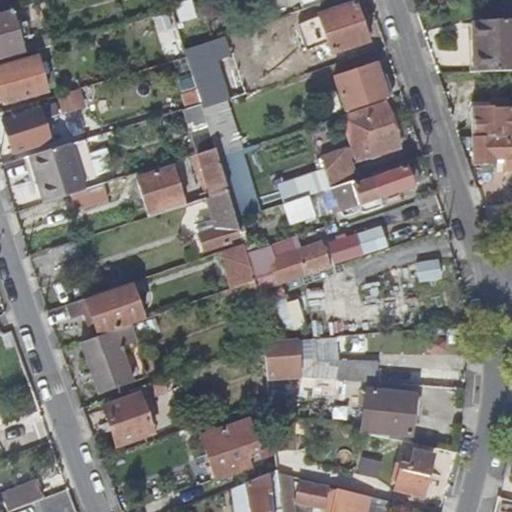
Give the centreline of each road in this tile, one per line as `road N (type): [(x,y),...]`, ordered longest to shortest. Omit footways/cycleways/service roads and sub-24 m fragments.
road 1 (residential): [(509,345),(391,0)]
road 2 (residential): [(104,511),(0,230)]
road 3 (residential): [(509,345),(470,511)]
